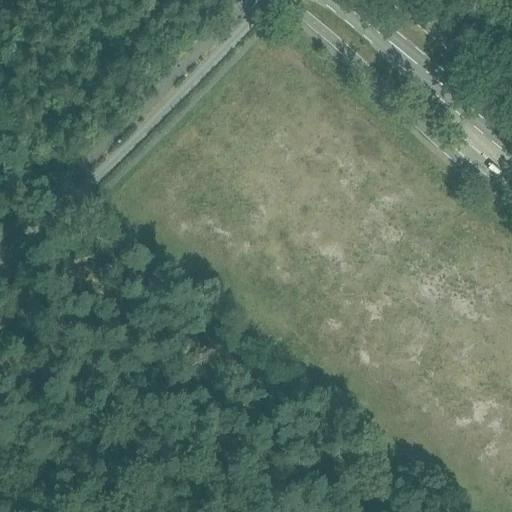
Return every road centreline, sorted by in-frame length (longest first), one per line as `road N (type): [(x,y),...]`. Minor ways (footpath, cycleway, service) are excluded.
road 1 (unclassified): [(0,263),(75,201),(270,0)]
road 2 (primary): [(511,140),(338,0)]
